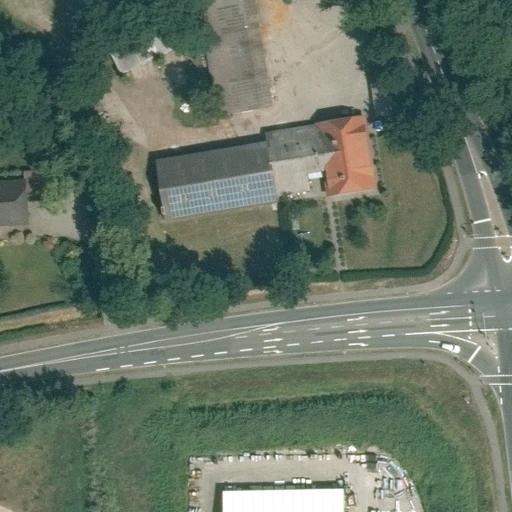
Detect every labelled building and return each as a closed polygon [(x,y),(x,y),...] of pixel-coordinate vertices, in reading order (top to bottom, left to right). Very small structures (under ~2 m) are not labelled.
[(283,103),(264,0),(205,0),(226,113),(283,103)] [(120,46),(131,71),(168,55),(156,30),(120,46)] [(378,75),(383,114),(407,110),(401,71),(378,75)] [(378,131),(376,114),(326,122),(327,127),(277,135),(278,141),(286,187),(321,181),(320,172),(334,170),(339,196),(387,188),(384,170),(388,170),(382,131),(378,131)] [(278,141),(171,159),(181,217),(288,200),(286,187),(278,141)] [(56,195),(54,170),(36,171),(36,179),(38,196),(56,195)] [(0,181),(0,222),(39,219),(38,196),(36,179),(0,181)] [(358,511),(358,489),(226,491),(226,511),(358,511)]
